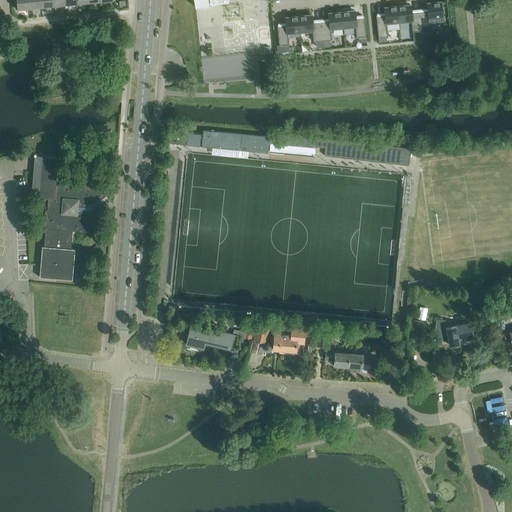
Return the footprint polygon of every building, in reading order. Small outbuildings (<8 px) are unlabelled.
[(29,8),(28,0),(16,0),(17,10),(29,8)] [(28,0),(29,8),(42,7),(40,0),(28,0)] [(420,10),(422,32),(432,31),(431,20),(444,19),(442,1),(427,3),(428,9),(420,10)] [(398,6),(400,24),(412,22),(413,33),(422,32),(420,10),(413,11),(412,4),(398,6)] [(377,15),(379,36),(389,36),(388,25),(400,24),(398,6),(384,7),(385,14),(377,15)] [(355,11),(341,12),(343,29),(355,28),(356,38),(359,37),(366,37),(364,16),(355,17),(355,11)] [(329,20),(320,21),(322,41),(330,40),(332,40),(331,30),(343,29),(341,12),(328,13),(329,20)] [(312,15),(298,16),(300,33),(312,32),(313,42),(316,42),(322,41),(320,21),(312,22),(312,15)] [(286,24),(277,25),(279,45),(289,44),(288,34),(300,33),(298,16),(285,18),(286,24)] [(279,45),(276,46),(277,53),(289,51),(289,46),(289,44),(279,45)] [(167,129),(165,142),(184,144),(185,132),(186,131),(174,130),(167,129)] [(185,132),(184,144),(186,144),(204,146),(264,152),(267,149),(267,147),(269,148),(269,151),(313,155),(314,147),(315,137),(313,136),(292,134),(268,132),(268,136),(203,130),(202,134),(187,133),(185,132)] [(315,137),(314,147),(325,148),(324,156),(408,165),(410,148),(315,137)] [(71,248),(72,230),(96,232),(97,212),(100,210),(100,206),(98,204),(103,201),(99,197),(100,184),(63,181),(63,184),(56,184),(58,157),(34,155),(31,197),(48,198),(47,210),(45,210),(43,228),(45,228),(44,246),(42,246),(39,277),(72,280),(75,249),(71,248)] [(457,339),(473,336),(470,322),(454,325),(454,324),(444,327),(445,319),(436,318),(434,338),(443,339),(444,337),(448,336),(450,345),(458,343),(457,339)] [(408,336),(424,337),(426,321),(410,319),(408,336)] [(257,321),(252,339),(252,340),(266,344),(272,322),(257,321)] [(245,327),(244,331),(233,329),(232,333),(210,328),(209,334),(199,331),(200,325),(190,323),(185,343),(202,347),(204,340),(234,347),(237,335),(243,337),(243,338),(251,340),(254,329),(245,327)] [(295,350),(295,342),(304,343),(305,327),(291,326),(290,334),(273,333),(272,348),(295,350)] [(327,347),(328,336),(317,335),(316,345),(327,347)] [(379,358),(388,357),(388,344),(379,344),(379,358)] [(347,366),(348,352),(334,351),(334,352),(325,351),(324,359),(333,360),(333,365),(347,366)] [(348,352),(347,366),(361,368),(361,362),(370,363),(371,355),(362,354),(348,352)]
